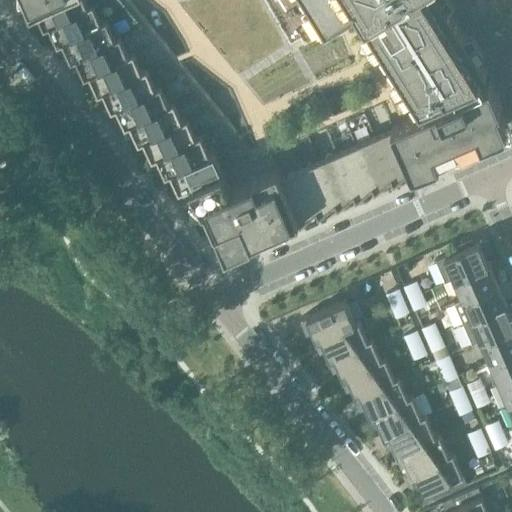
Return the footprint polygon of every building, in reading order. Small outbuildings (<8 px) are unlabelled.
[(511,0),(30,0),(32,4),(37,2),(45,21),(51,19),(59,38),(64,35),(72,54),(77,52),(85,71),(91,68),(99,87),(105,85),(113,104),(118,101),(126,120),(130,118),(132,118),(140,136),(145,134),(153,153),(158,150),(167,169),(172,167),(180,185),(192,180),(198,191),(204,188),(208,198),(203,200),(204,202),(206,202),(215,224),(218,223),(225,239),(227,238),(226,238),(232,235),(234,239),(235,241),(251,234),(252,236),(277,222),(275,217),(284,213),(286,218),(299,213),(301,216),(301,217),(317,203),(320,208),(336,195),(338,200),(339,200),(355,187),(357,192),(374,179),(376,184),(392,171),(394,175),(395,176),(411,163),(413,168),(440,158),(440,156),(450,152),(448,145),(457,141),(460,148),(486,138),(486,136),(501,130),(500,128),(498,123),(504,121),(506,120),(499,105),(501,104),(490,78),(487,79),(483,71),(487,70),(442,0),(511,0)] [(445,281),(454,277),(489,262),(488,260),(487,260),(479,240),(471,243),(469,239),(458,244),(460,248),(436,259),(445,281)] [(454,277),(463,298),(498,283),(489,262),(454,277)] [(385,270),(388,287),(399,285),(396,268),(385,270)] [(404,285),(409,296),(422,291),(417,279),(404,285)] [(454,302),(463,322),(507,303),(498,283),(463,298),(454,302)] [(387,292),(392,304),(404,299),(399,287),(387,292)] [(422,291),(409,296),(415,308),(427,303),(422,291)] [(315,335),(316,337),(359,318),(359,317),(354,319),(345,298),(310,314),(310,313),(302,316),(307,328),(308,327),(307,326),(311,325),(316,335),(315,335)] [(404,299),(392,304),(397,316),(409,310),(404,299)] [(473,344),(481,340),(511,326),(511,316),(507,306),(508,306),(507,303),(463,322),(473,344)] [(329,354),(329,356),(373,337),(372,336),(368,338),(359,318),(316,337),(320,347),(321,346),(321,345),(325,344),(329,354)] [(423,326),(428,338),(440,333),(435,321),(423,326)] [(511,326),(481,340),(490,361),(511,351),(511,326)] [(405,334),(410,346),(422,340),(417,329),(405,334)] [(440,333),(428,338),(433,350),(445,344),(440,333)] [(342,373),(343,375),(386,356),(386,355),(381,357),(373,337),(329,356),(334,366),(335,365),(334,364),(338,363),(343,373),(342,373)] [(422,340),(410,346),(415,357),(427,352),(422,340)] [(511,351),(490,361),(499,382),(511,376),(511,351)] [(437,359),(441,369),(453,364),(449,354),(437,359)] [(356,392),(356,394),(400,375),(399,374),(395,376),(386,356),(343,375),(347,385),(348,384),(348,383),(352,382),(356,392)] [(453,364),(441,369),(446,380),(458,375),(453,364)] [(369,411),(370,413),(413,394),(413,393),(408,395),(400,375),(356,394),(360,404),(362,403),(361,402),(365,401),(370,411),(369,411)] [(511,376),(499,382),(508,403),(511,401),(511,376)] [(468,382),(473,394),(485,388),(480,377),(468,382)] [(450,390),(455,401),(468,396),(462,384),(450,390)] [(485,388),(473,394),(478,405),(490,400),(485,388)] [(383,431),(383,432),(427,414),(426,412),(422,414),(413,394),(370,413),(374,423),(375,422),(375,421),(379,420),(384,431),(383,431)] [(468,396),(455,401),(460,413),(473,407),(468,396)] [(396,450),(397,452),(440,433),(440,432),(436,433),(427,414),(383,432),(388,442),(389,442),(389,441),(393,439),(397,450),(396,450)] [(486,424),(491,435),(503,430),(499,419),(486,424)] [(468,432),(473,443),(486,438),(481,426),(468,432)] [(503,430),(491,435),(496,447),(509,442),(503,430)] [(410,469),(411,471),(454,452),(453,450),(449,452),(440,433),(397,452),(401,461),(402,461),(402,460),(406,458),(411,469),(410,469)] [(486,438),(473,443),(479,455),(491,449),(486,438)] [(454,452),(411,471),(415,480),(416,480),(416,479),(420,477),(425,490),(440,484),(444,493),(467,483),(454,452)] [(490,511),(478,485),(452,496),(456,506),(447,510),(447,509),(439,511),(490,511)]
